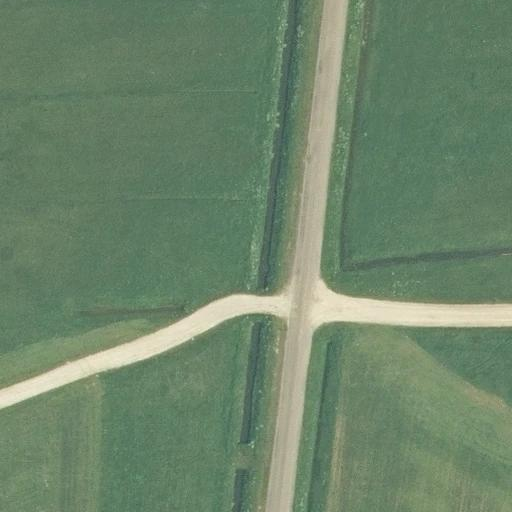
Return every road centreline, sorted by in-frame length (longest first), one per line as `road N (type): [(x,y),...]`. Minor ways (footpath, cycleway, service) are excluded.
road 1 (track): [(511,316),(231,310),(0,405)]
road 2 (track): [(272,511),(336,0)]
